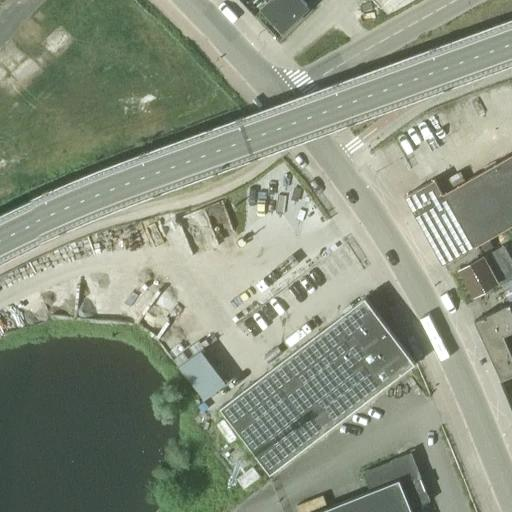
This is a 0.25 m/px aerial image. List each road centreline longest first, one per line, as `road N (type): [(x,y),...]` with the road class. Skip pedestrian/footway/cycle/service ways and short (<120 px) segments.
road 1 (unknown): [(402,257),(253,340),(240,338),(223,303),(225,280),(243,259),(491,125),(511,131)]
road 2 (tertiary): [(511,491),(442,324),(362,192),(287,100)]
road 3 (track): [(316,135),(204,197),(69,234),(0,267)]
road 4 (tertiary): [(459,0),(287,100)]
road 5 (unclassified): [(287,100),(188,0)]
